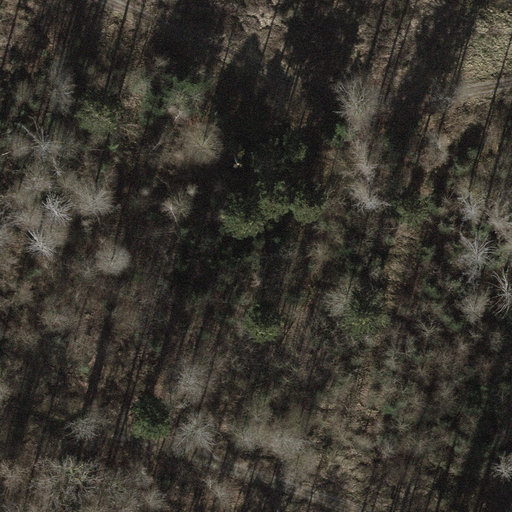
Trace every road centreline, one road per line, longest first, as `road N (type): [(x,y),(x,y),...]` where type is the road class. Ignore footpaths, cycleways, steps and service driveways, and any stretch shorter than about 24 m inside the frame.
road 1 (track): [(103,0),(270,67),(396,103),(511,81)]
road 2 (track): [(359,511),(0,388)]
